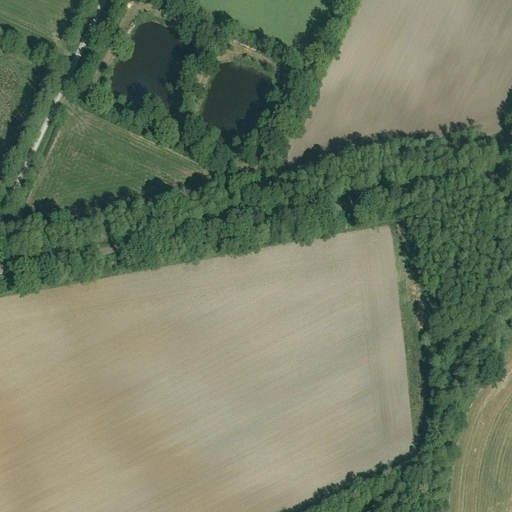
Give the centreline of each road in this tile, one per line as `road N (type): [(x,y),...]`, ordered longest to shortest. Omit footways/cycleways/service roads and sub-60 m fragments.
road 1 (residential): [(0,262),(511,164)]
road 2 (residential): [(0,215),(105,0)]
